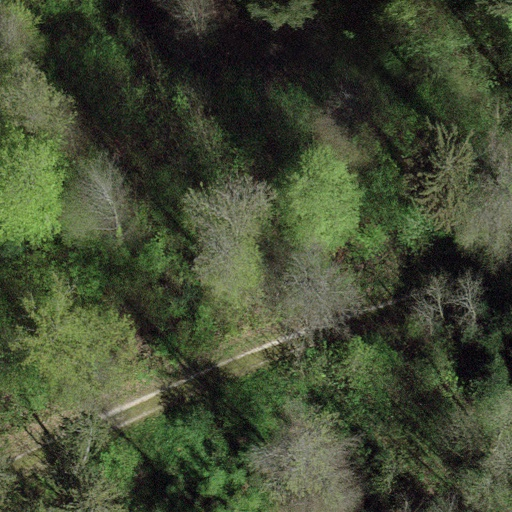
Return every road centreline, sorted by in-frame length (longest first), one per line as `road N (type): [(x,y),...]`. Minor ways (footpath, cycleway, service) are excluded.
road 1 (track): [(0,467),(195,378),(511,271)]
road 2 (track): [(195,378),(450,412)]
